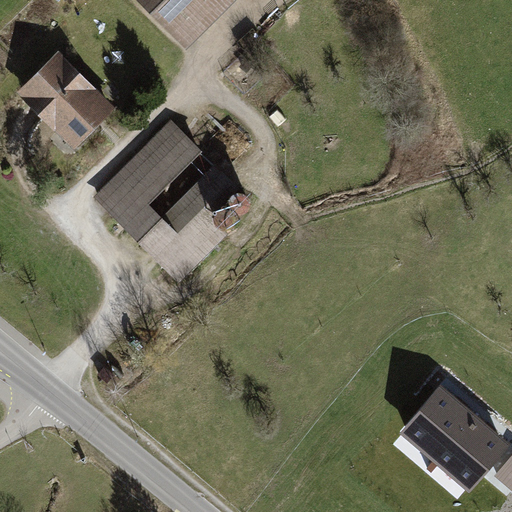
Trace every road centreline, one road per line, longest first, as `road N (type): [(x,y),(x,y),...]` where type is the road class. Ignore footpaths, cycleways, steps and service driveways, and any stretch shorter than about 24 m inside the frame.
road 1 (track): [(260,126),(266,184),(254,220),(195,286),(122,303)]
road 2 (tertiary): [(200,511),(49,392)]
